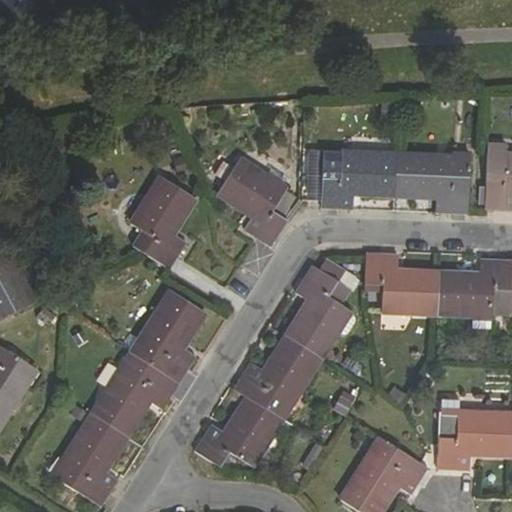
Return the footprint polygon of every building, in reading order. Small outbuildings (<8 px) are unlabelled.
[(511,155),(503,155),(503,146),(484,145),(482,211),(511,211),(511,155)] [(398,154),(398,153),(322,151),(319,209),(352,210),(353,196),(396,198),(398,154)] [(432,214),(464,215),(465,157),(398,154),(396,198),(432,199),(432,214)] [(270,249),(287,223),(272,214),(287,192),(238,162),(216,196),(251,217),(243,231),(258,241),(270,249)] [(142,253),(171,271),(188,245),(173,236),(195,202),(159,180),(131,225),(141,231),(132,247),(142,253)] [(0,322),(33,306),(0,241),(0,322)] [(396,257),(364,256),(363,290),(379,291),(380,312),(434,314),(435,273),(395,272),(396,257)] [(478,275),(435,273),(434,314),(508,318),(510,261),(478,260),(478,275)] [(322,275),(308,265),(290,293),(304,302),(284,335),(319,358),(347,313),(339,308),(349,293),(322,275)] [(322,275),(349,293),(356,283),(329,265),(322,275)] [(128,355),(178,386),(196,357),(185,350),(207,317),(168,293),(128,355)] [(280,419),(319,358),(284,335),(260,373),(248,366),(233,389),(246,398),(280,419)] [(0,348),(0,416),(30,368),(0,348)] [(161,412),(178,386),(128,355),(89,417),(127,441),(150,405),(161,412)] [(249,469),(280,419),(246,398),(223,434),(210,426),(192,452),(219,470),(228,456),(249,469)] [(438,417),(437,469),(473,471),(473,457),(510,458),(511,416),(458,414),(458,401),(439,400),(438,417)] [(127,441),(89,417),(51,475),(100,506),(116,481),(106,474),(127,441)] [(409,496),(426,470),(376,439),(338,500),(357,511),(378,511),(395,487),(409,496)]
